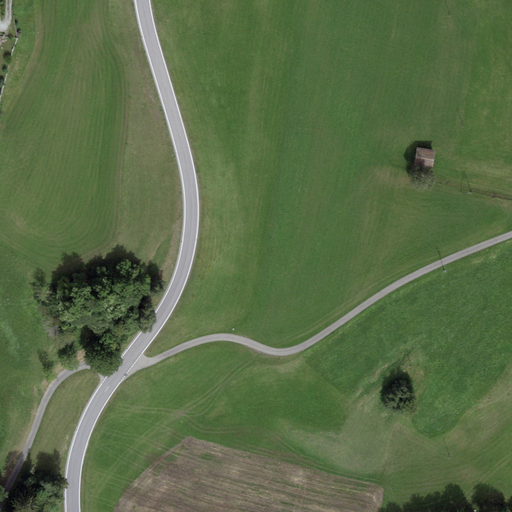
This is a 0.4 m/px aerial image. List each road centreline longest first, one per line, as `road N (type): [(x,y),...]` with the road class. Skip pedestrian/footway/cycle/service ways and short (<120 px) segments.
road 1 (track): [(511,233),(397,284),(292,350),(217,336),(129,368),(98,363),(65,374),(0,497)]
road 2 (tertiary): [(72,511),(88,420),(167,308),(190,243),(190,177),(142,0)]
